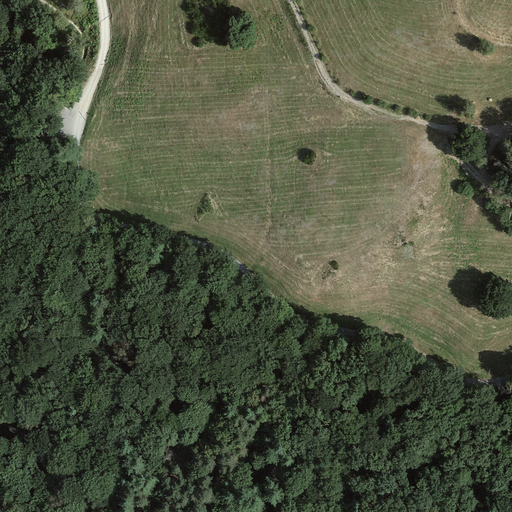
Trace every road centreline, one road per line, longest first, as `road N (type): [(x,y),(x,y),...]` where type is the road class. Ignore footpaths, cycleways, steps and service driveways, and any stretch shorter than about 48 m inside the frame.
road 1 (track): [(75,115),(8,247),(12,268),(95,340),(113,379),(117,511)]
road 2 (track): [(492,135),(392,116),(343,97),(289,0)]
